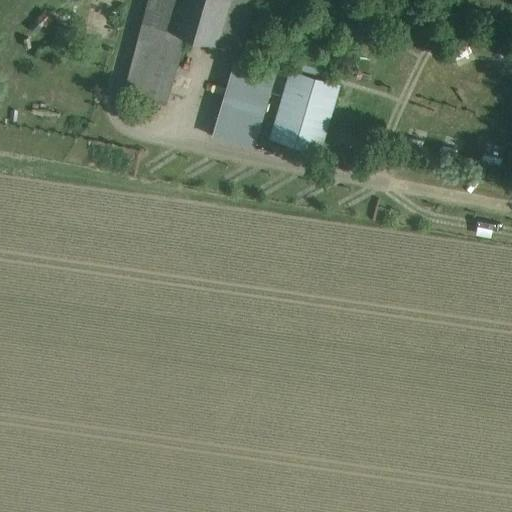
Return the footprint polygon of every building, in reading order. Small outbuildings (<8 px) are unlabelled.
[(149,0),(125,91),(167,104),(186,35),(243,51),(258,0),(149,0)] [(366,44),(377,5),(364,1),(353,40),(366,44)] [(52,44),(68,48),(73,28),(58,24),(52,44)] [(237,60),(214,137),(254,149),(277,71),(237,60)] [(291,73),(271,139),(320,153),(339,88),(291,73)] [(425,130),(423,140),(445,143),(447,132),(425,130)] [(239,176),(233,178),(237,187),(259,177),(249,155),(233,162),(239,176)] [(196,184),(211,172),(204,162),(188,175),(196,184)] [(272,176),(284,194),(301,182),(289,165),(272,176)]
